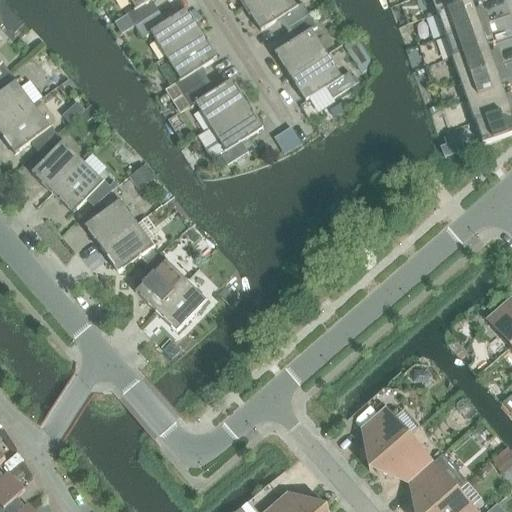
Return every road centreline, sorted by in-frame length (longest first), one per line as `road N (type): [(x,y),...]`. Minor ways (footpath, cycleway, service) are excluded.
road 1 (unclassified): [(269,399),(501,197)]
road 2 (unclassified): [(269,399),(195,450),(102,350)]
road 3 (unclassified): [(102,350),(0,232)]
road 4 (residential): [(368,511),(269,399)]
road 5 (residential): [(282,115),(209,0)]
road 6 (residential): [(40,455),(102,350)]
